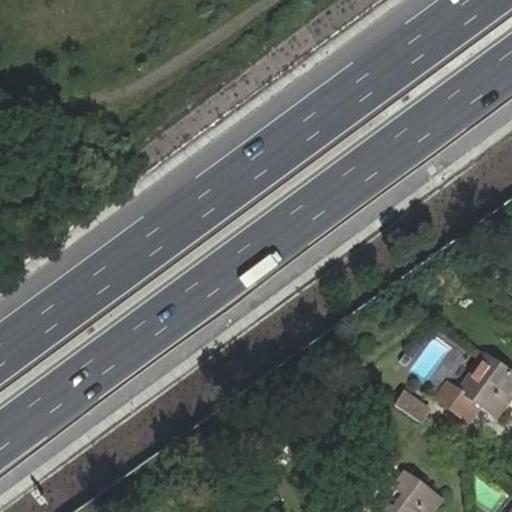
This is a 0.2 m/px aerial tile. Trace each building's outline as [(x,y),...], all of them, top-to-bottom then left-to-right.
[(511,313),(511,298),(501,293),(495,305),(511,313)] [(511,375),(485,355),(455,393),(446,388),(438,399),(467,421),(475,408),(493,420),(511,397),(511,375)] [(438,399),(446,388),(441,384),(433,396),(438,399)] [(399,391),(390,403),(414,421),(423,409),(410,399),(399,391)] [(468,446),(458,438),(454,442),(465,450),(468,446)] [(403,473),(375,510),(378,511),(429,511),(439,499),(403,473)]
